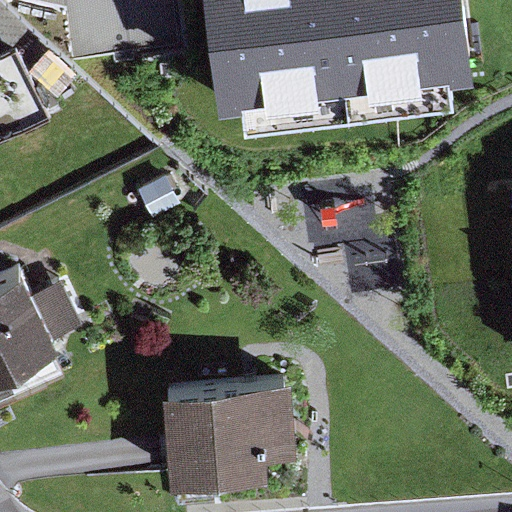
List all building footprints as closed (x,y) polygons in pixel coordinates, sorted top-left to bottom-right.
[(463,0),(212,0),(224,90),(245,87),(248,114),(450,89),(447,62),(471,59),(463,0)] [(22,43),(0,53),(0,135),(52,111),(22,43)] [(159,159),(134,173),(152,206),(177,192),(159,159)] [(29,171),(5,181),(15,203),(38,193),(29,171)] [(24,256),(0,266),(0,353),(58,327),(24,256)] [(291,367),(164,376),(171,473),(267,467),(266,448),(297,445),(291,367)]
